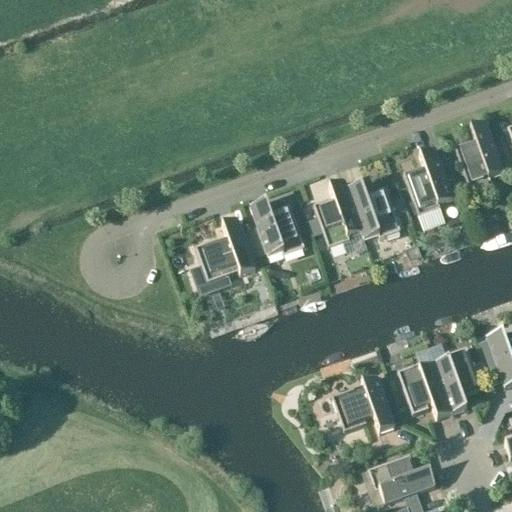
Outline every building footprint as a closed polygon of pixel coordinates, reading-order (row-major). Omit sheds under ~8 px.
[(470,150),(469,147),(453,152),(469,195),(470,194),(472,198),(484,193),(483,190),(489,187),(488,184),(502,179),(499,169),(506,167),(499,147),(492,149),(484,128),(469,133),(475,149),(470,150)] [(418,173),(403,179),(413,207),(410,208),(414,220),(417,219),(418,221),(434,216),(434,215),(439,213),(438,210),(452,205),(451,201),(458,198),(448,170),(442,154),(435,156),(434,154),(418,159),(424,175),(420,177),(418,173)] [(328,205),(313,211),(328,253),(343,248),(349,246),(347,242),(360,238),(361,237),(346,194),(344,186),(328,192),(334,208),(329,209),(328,205)] [(346,194),(361,237),(360,238),(363,245),(378,240),(379,243),(386,241),(387,245),(399,240),(398,237),(400,236),(399,234),(402,233),(398,221),(397,219),(404,216),(400,204),(389,208),(384,194),(369,199),(371,203),(366,205),(360,189),(346,194)] [(257,232),(249,235),(258,262),(266,259),(267,262),(282,257),(283,261),(288,259),(304,254),(289,211),(273,216),(275,220),(270,222),(265,206),(249,211),(257,232)] [(217,245),(195,253),(207,288),(209,287),(211,291),(228,284),(227,281),(238,277),(239,281),(255,275),(251,264),(258,262),(249,235),(242,238),(237,224),(221,230),(227,246),(218,249),(217,245)] [(501,337),(485,343),(504,394),(511,390),(511,337),(502,341),(501,337)] [(446,364),(433,369),(451,420),(466,414),(460,399),(464,397),(466,401),(481,395),(466,353),(445,361),(446,364)] [(397,377),(412,420),(428,415),(426,411),(430,409),(436,425),(451,420),(433,369),(419,374),(418,370),(397,377)] [(362,392),(331,402),(343,437),(365,429),(364,426),(373,422),(379,438),(394,433),(390,422),(398,419),(390,396),(382,399),(376,382),(360,388),(362,392)] [(410,461),(367,476),(375,496),(378,495),(383,510),(402,503),(405,511),(410,511),(419,509),(415,498),(434,491),(429,476),(413,482),(411,477),(415,476),(410,461)]
